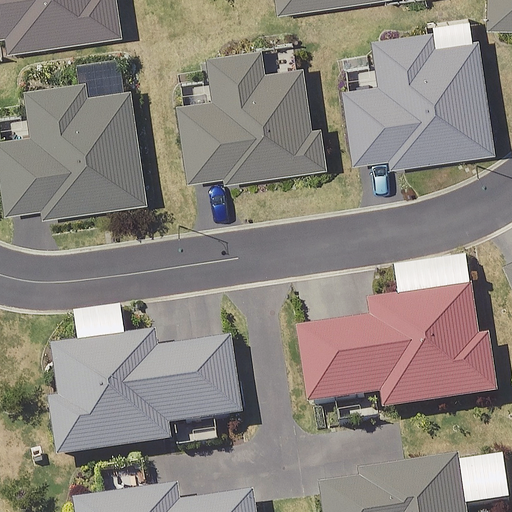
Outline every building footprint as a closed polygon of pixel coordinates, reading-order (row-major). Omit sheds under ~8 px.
[(111,0),(0,0),(0,38),(11,37),(13,50),(117,33),(111,0)] [(277,0),(279,9),(352,0),(277,0)] [(511,0),(489,0),(489,29),(511,29),(511,0)] [(189,184),(328,165),(323,129),(313,131),(304,73),(263,78),(260,55),(207,63),(213,106),(178,111),(189,184)] [(495,401),(478,296),(372,313),(374,328),(301,340),(313,412),(382,401),(385,419),(495,401)] [(170,448),(168,432),(182,430),(241,423),(232,352),(158,361),(156,346),(57,358),(63,405),(53,406),(60,462),(170,448)] [(189,511),(180,511),(179,498),(79,511),(78,511),(254,511),(254,504),(189,511)]
